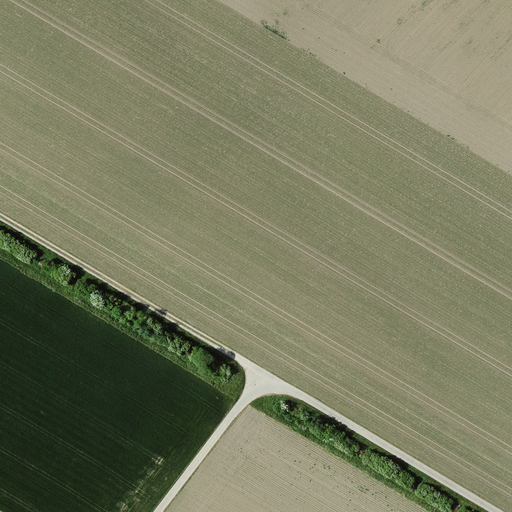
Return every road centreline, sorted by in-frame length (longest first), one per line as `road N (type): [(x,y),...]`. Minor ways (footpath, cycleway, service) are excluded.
road 1 (track): [(497,511),(263,373),(157,511)]
road 2 (track): [(0,215),(263,373)]
